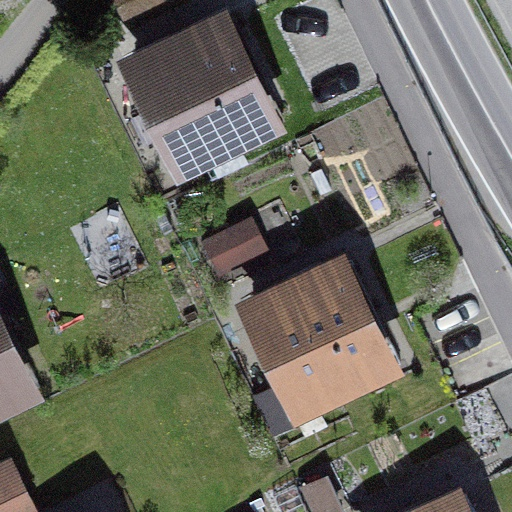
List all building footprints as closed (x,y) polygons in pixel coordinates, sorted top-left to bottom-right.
[(224,10),(119,69),(188,191),(293,132),(224,10)] [(334,233),(235,281),(290,394),(390,345),(334,233)] [(0,414),(42,392),(0,312),(0,414)] [(30,511),(17,475),(0,481),(0,511),(30,511)] [(478,511),(470,492),(422,511),(478,511)]
